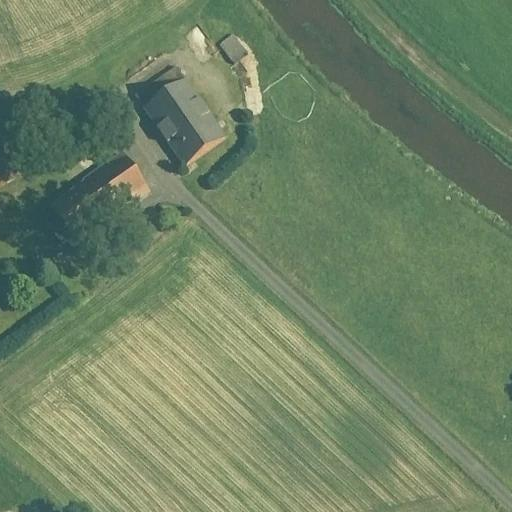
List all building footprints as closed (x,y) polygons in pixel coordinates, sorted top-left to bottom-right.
[(219,46),(234,65),(248,54),(232,35),(219,46)] [(139,96),(148,109),(190,81),(181,67),(139,96)] [(190,81),(148,109),(186,165),(228,136),(190,81)] [(7,157),(0,160),(0,191),(20,180),(7,157)] [(132,158),(54,207),(72,236),(151,187),(132,158)]
